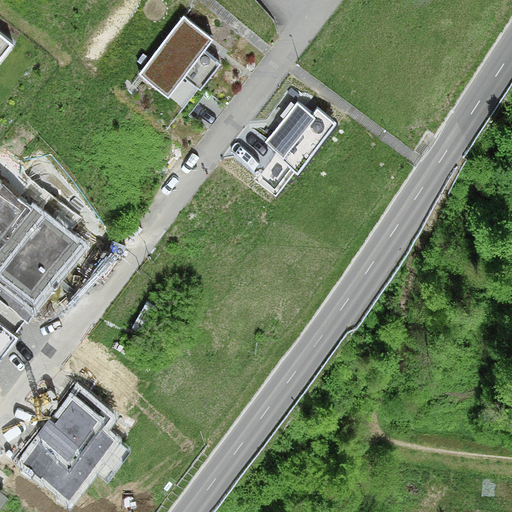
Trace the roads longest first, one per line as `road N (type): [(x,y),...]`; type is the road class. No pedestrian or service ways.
road 1 (secondary): [(190,511),(318,340),(511,51)]
road 2 (residential): [(0,423),(322,0)]
